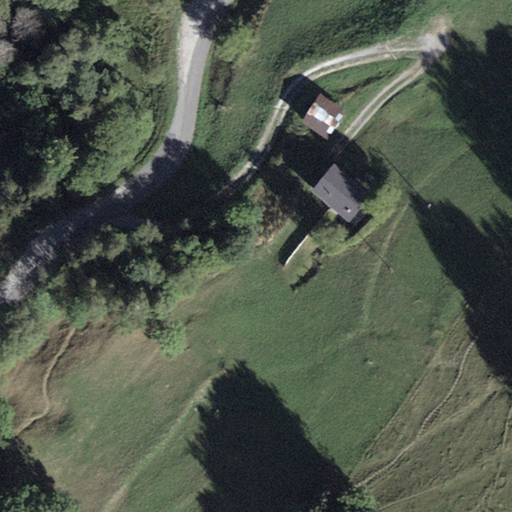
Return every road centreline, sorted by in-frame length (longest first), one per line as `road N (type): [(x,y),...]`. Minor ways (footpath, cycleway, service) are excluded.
road 1 (track): [(105,208),(140,223),(173,222),(212,201),(251,167),(299,83),(353,59),(416,52),(424,62),(328,157)]
road 2 (unclassified): [(222,0),(191,61),(179,133),(161,164),(56,245),(0,309)]
